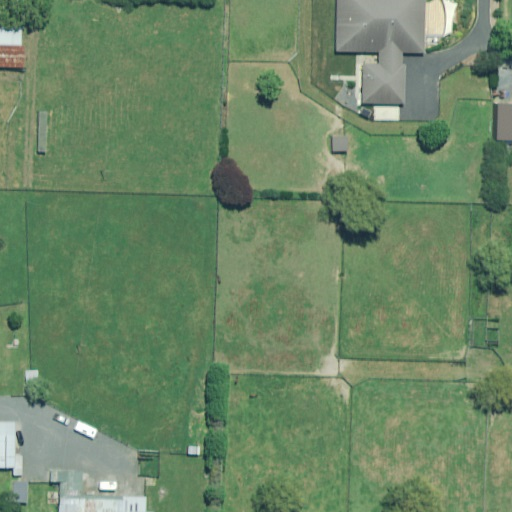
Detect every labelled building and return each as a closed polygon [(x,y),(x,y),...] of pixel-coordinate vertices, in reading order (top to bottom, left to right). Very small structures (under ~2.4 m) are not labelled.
[(425,53),(425,0),(337,0),(337,51),(380,52),(380,64),(364,64),(363,103),(405,104),(406,62),(403,62),(404,52),(425,53)] [(25,27),(0,26),(0,67),(24,68),(25,27)] [(511,103),(496,103),(496,136),(511,137),(511,103)] [(41,371),(29,370),(28,383),(41,384),(41,371)] [(16,423),(0,422),(0,467),(15,468),(15,475),(24,475),(24,457),(15,457),(16,423)] [(122,511),(123,500),(84,499),(84,471),(52,470),(52,482),(62,483),(60,511),(122,511)] [(28,482),(16,482),(16,502),(28,503),(28,482)] [(123,500),(122,511),(147,511),(148,497),(123,497),(123,500)]
